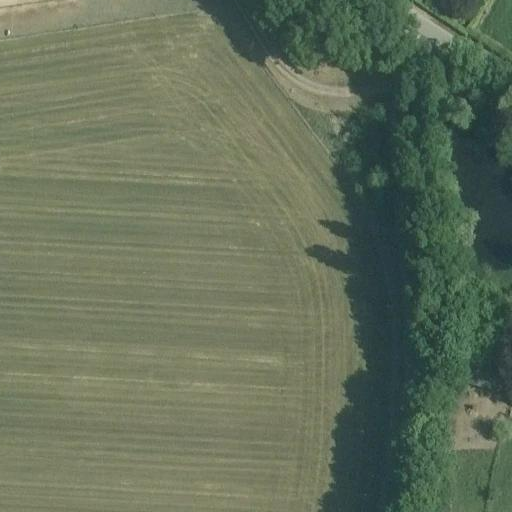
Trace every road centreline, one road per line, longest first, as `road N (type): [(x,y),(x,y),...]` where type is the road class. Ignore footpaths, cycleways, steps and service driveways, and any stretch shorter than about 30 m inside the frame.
road 1 (unclassified): [(399,511),(410,374),(393,113),(430,34)]
road 2 (track): [(400,84),(360,93),(307,88),(285,72),(238,0)]
